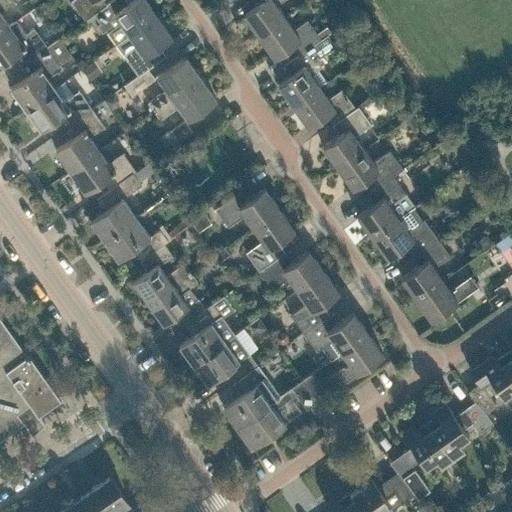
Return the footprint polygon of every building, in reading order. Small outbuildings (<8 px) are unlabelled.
[(0,9),(13,0),(12,0),(0,0),(0,29),(7,24),(0,14),(0,9)] [(70,0),(84,19),(105,4),(102,0),(70,0)] [(115,43),(129,33),(155,14),(145,0),(131,0),(128,3),(125,0),(109,0),(93,12),(99,21),(96,24),(101,31),(105,28),(115,43)] [(279,0),(260,0),(261,1),(243,14),(258,35),(285,15),(276,3),(279,0)] [(171,36),(155,14),(129,33),(138,45),(123,55),(133,68),(120,77),(124,83),(146,68),(164,55),(157,45),(171,36)] [(298,53),(325,34),(327,33),(335,27),(338,25),(334,20),(316,32),(307,19),(294,28),(285,15),(258,35),(273,56),(291,43),(298,53)] [(25,59),(44,45),(31,27),(25,31),(16,19),(7,24),(0,29),(0,61),(17,49),(25,59)] [(340,34),(335,27),(327,33),(332,40),(340,34)] [(330,42),(325,34),(283,63),(290,74),(278,83),(292,104),(319,85),(310,73),(323,63),(318,56),(326,51),(323,47),(330,42)] [(57,63),(44,45),(25,59),(32,69),(8,86),(23,106),(51,86),(42,74),(57,63)] [(154,109),(200,77),(185,55),(157,75),(167,88),(148,101),(154,109)] [(91,60),(79,68),(89,81),(101,73),(91,60)] [(154,78),(146,68),(124,83),(123,84),(131,94),(154,78)] [(215,98),(200,77),(154,109),(160,118),(178,105),(188,117),(215,98)] [(332,122),(354,107),(340,88),(327,97),(319,85),(292,104),(308,125),(325,112),(332,122)] [(69,122),(89,107),(76,89),(61,101),(51,86),(23,106),(38,127),(61,111),(69,122)] [(354,107),(332,122),(331,123),(338,133),(322,145),(337,166),(363,147),(354,134),(370,123),(357,105),(354,107)] [(102,126),(89,107),(69,122),(76,131),(53,148),(68,169),(95,149),(87,137),(102,126)] [(183,120),(160,136),(168,146),(191,130),(183,120)] [(391,174),(392,174),(401,167),(388,149),(372,160),(363,147),(337,166),(352,187),(368,176),(375,185),(391,174)] [(105,163),(95,149),(68,169),(83,190),(105,173),(113,184),(132,170),(120,152),(105,163)] [(149,161),(133,172),(141,183),(157,173),(149,161)] [(133,172),(132,170),(113,184),(94,198),(102,209),(88,219),(102,238),(135,215),(121,196),(131,189),(131,191),(141,183),(133,172)] [(405,192),(392,174),(391,174),(375,185),(365,192),(373,203),(356,214),(371,236),(398,217),(397,216),(388,204),(405,192)] [(243,213),(252,226),(278,208),(263,186),(246,198),(239,188),(213,206),(226,225),(243,213)] [(170,192),(159,200),(163,207),(171,207),(177,203),(170,192)] [(293,230),(278,208),(252,226),(261,239),(244,250),(258,269),(283,251),(277,241),(293,230)] [(418,221),(409,208),(397,216),(398,217),(371,236),(386,257),(403,245),(410,255),(436,236),(423,217),(418,221)] [(140,259),(164,242),(192,223),(189,218),(184,221),(185,223),(169,234),(164,227),(162,224),(158,227),(148,234),(135,215),(102,238),(116,258),(130,248),(139,260),(140,259)] [(486,233),(476,240),(483,249),(492,242),(486,233)] [(449,254),(436,236),(410,255),(417,265),(401,277),(415,297),(442,279),(433,266),(449,254)] [(173,255),(164,242),(140,259),(147,269),(132,280),(147,301),(189,270),(183,261),(170,270),(173,274),(167,278),(157,265),(173,255)] [(219,260),(229,253),(224,246),(214,254),(219,260)] [(291,261),(283,251),(258,269),(271,287),(287,276),(296,289),(322,270),(308,249),(291,261)] [(203,308),(205,307),(198,296),(197,297),(189,285),(196,280),(189,270),(147,301),(162,322),(177,311),(185,321),(203,308)] [(337,291),(322,270),(296,289),(305,301),(289,313),(302,331),(328,313),(321,303),(337,291)] [(449,289),(442,279),(415,297),(431,319),(470,291),(477,301),(486,295),(478,285),(477,286),(469,275),(449,289)] [(191,363),(233,334),(211,302),(205,307),(203,308),(185,321),(183,322),(191,334),(177,344),(191,363)] [(335,323),(328,313),(302,331),(315,350),(332,338),(340,351),(367,332),(352,311),(335,323)] [(0,314),(0,444),(28,425),(36,435),(49,426),(44,418),(67,401),(34,355),(1,313),(0,314)] [(264,327),(257,318),(249,324),(253,330),(258,331),(264,327)] [(382,353),(367,332),(340,351),(348,361),(327,376),(335,386),(382,353)] [(233,334),(191,363),(205,382),(219,372),(227,384),(230,381),(255,364),(233,334)] [(511,361),(506,352),(496,360),(493,355),(470,371),(480,384),(469,392),(476,401),(485,413),(496,405),(489,395),(499,388),(504,394),(511,389),(511,361)] [(255,364),(230,381),(239,393),(221,405),(235,425),(267,402),(268,403),(278,396),(255,364)] [(312,371),(300,380),(314,400),(327,392),(312,371)] [(314,400),(300,380),(278,396),(268,403),(267,402),(235,425),(249,444),(281,421),(272,408),(294,393),(304,407),(314,400)] [(438,415),(428,422),(452,456),(463,448),(458,441),(468,434),(464,427),(473,421),(481,431),(492,423),(485,413),(476,401),(455,415),(446,403),(435,411),(438,415)] [(441,464),(452,456),(428,422),(418,430),(415,425),(403,433),(412,445),(390,461),(398,470),(407,482),(414,491),(418,498),(430,489),(418,473),(417,473),(410,464),(420,457),(425,464),(436,457),(441,464)] [(414,491),(407,482),(398,470),(377,485),(368,473),(356,481),(359,486),(350,492),(363,511),(380,511),(390,504),(385,497),(395,490),(402,500),(414,491)] [(104,511),(111,511),(127,501),(109,475),(88,489),(104,511)] [(104,511),(88,489),(68,503),(74,511),(104,511)] [(331,511),(363,511),(350,492),(340,500),(337,495),(325,503),(331,511)] [(449,511),(448,501),(433,504),(434,511),(449,511)] [(74,511),(68,503),(54,511),(74,511)]
